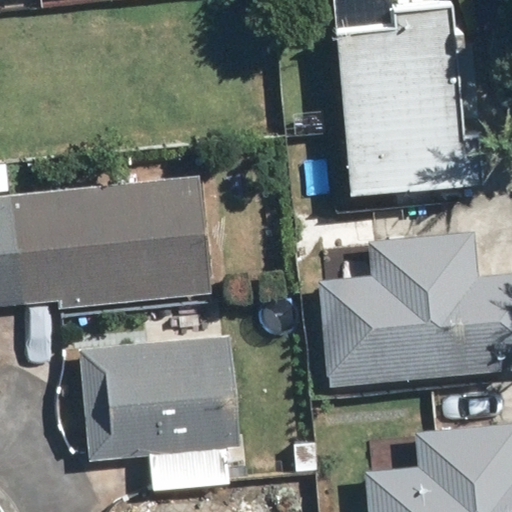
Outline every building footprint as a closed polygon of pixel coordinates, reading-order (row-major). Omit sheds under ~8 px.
[(388,22),(327,28),(341,188),(479,176),(475,131),(457,133),(445,0),(404,0),(386,2),(388,22)] [(0,303),(207,281),(196,172),(0,192),(0,303)] [(362,270),(312,275),(321,382),(511,365),(511,267),(471,271),(467,226),(359,235),(362,270)] [(222,332),(71,348),(82,455),(142,449),(146,486),(221,478),(218,443),(233,442),(222,332)] [(409,462),(359,466),(362,511),(511,511),(511,417),(406,426),(409,462)]
